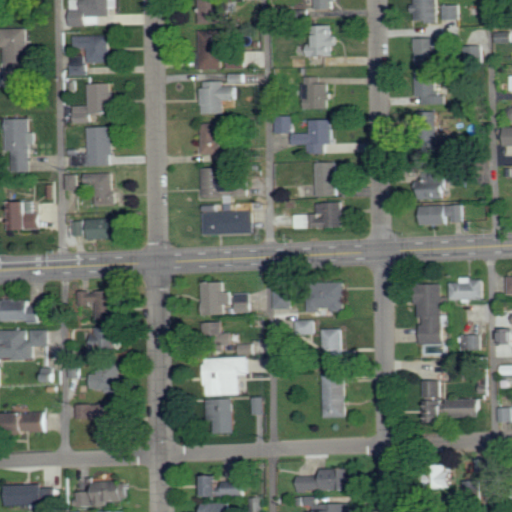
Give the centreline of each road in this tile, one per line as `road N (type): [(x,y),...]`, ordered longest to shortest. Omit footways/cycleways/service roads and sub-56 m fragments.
road 1 (secondary): [(0,270),(511,245)]
road 2 (residential): [(0,461),(511,440)]
road 3 (residential): [(163,511),(153,0)]
road 4 (residential): [(378,0),(387,511)]
